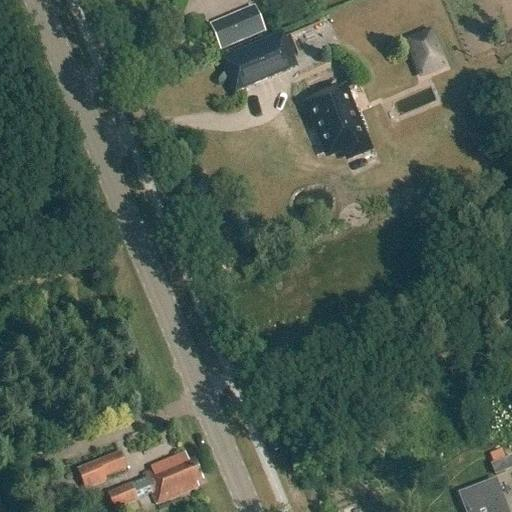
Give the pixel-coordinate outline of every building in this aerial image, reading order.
[(210,29),(219,52),(264,33),(254,11),(210,29)] [(429,69),(444,61),(434,42),(419,50),(429,69)] [(225,64),(236,91),(286,70),(275,43),(225,64)] [(437,85),(401,101),(407,114),(443,98),(437,85)] [(347,147),(351,149),(358,146),(359,142),(362,141),(360,136),(367,133),(359,113),(352,116),(342,94),(307,108),(327,156),(347,147)] [(120,455),(77,472),(84,491),(105,482),(104,479),(126,470),(120,455)] [(107,496),(114,511),(151,495),(155,506),(197,488),(195,483),(199,481),(192,463),(188,465),(184,455),(150,469),(151,472),(143,476),(144,480),(107,496)] [(499,462),(490,466),(494,476),(503,473),(499,462)] [(494,483),(459,496),(464,511),(505,511),(505,510),(502,511),(499,505),(503,504),(494,483)]
